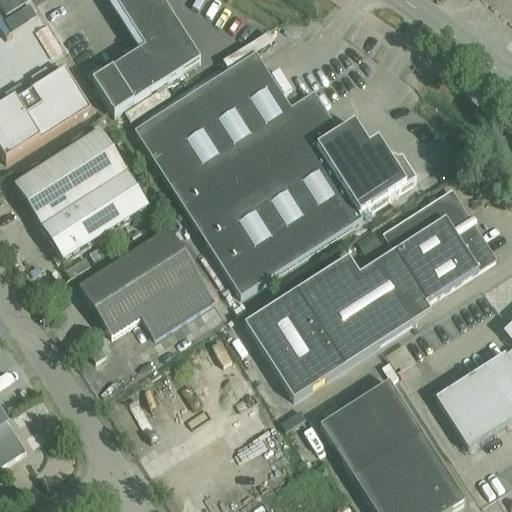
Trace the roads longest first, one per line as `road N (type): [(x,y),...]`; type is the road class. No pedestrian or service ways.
road 1 (unclassified): [(120,483),(0,288)]
road 2 (tertiary): [(511,85),(395,0)]
